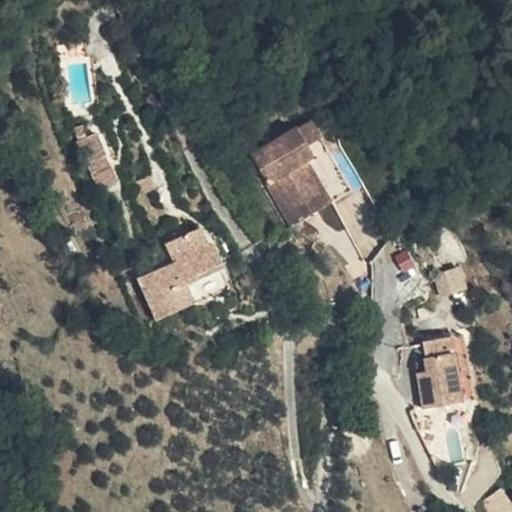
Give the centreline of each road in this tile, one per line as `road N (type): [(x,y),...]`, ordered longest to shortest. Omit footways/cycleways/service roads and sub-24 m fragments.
road 1 (residential): [(392,385),(368,382),(342,393),(321,511)]
road 2 (residential): [(463,511),(392,385)]
road 3 (residential): [(392,385),(381,361),(382,263)]
